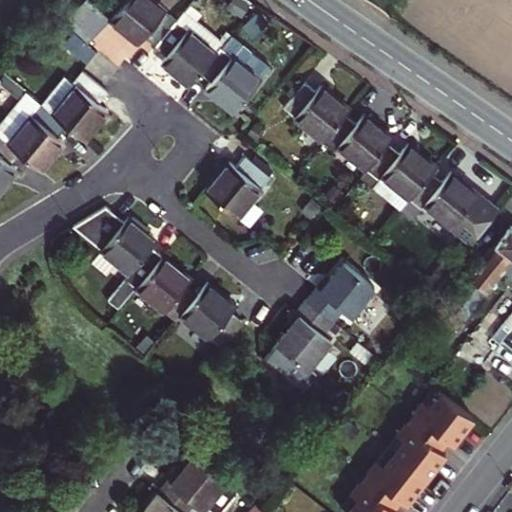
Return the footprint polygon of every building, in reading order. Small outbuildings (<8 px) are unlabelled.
[(150,40),(156,45),(176,20),(151,0),(126,0),(111,19),(85,0),(62,23),(90,46),(112,19),(139,42),(144,36),(150,40)] [(184,10),(176,20),(156,45),(161,50),(167,55),(162,60),(191,84),(201,72),(216,53),(214,51),(222,40),(184,10)] [(231,35),(216,53),(201,72),(206,77),(212,81),(205,90),(234,113),(271,68),(231,35)] [(41,104),(66,125),(84,139),(107,110),(97,103),(101,99),(107,91),(82,71),(73,83),(64,76),(41,104)] [(345,115),(349,109),(333,95),(320,85),(315,91),(304,82),(297,90),(291,98),(284,106),(325,139),(345,115)] [(285,93),(291,98),(297,90),(292,85),(285,93)] [(0,126),(0,137),(20,153),(40,169),(64,141),(58,135),(61,131),(66,125),(41,104),(27,93),(0,126)] [(363,114),(355,124),(345,115),(325,139),(336,148),(339,144),(368,168),(388,143),(392,137),(377,125),(363,114)] [(256,141),(264,131),(255,124),(248,134),(256,141)] [(0,189),(17,169),(11,164),(14,160),(20,153),(0,137),(0,189)] [(360,177),(402,209),(431,172),(436,167),(420,154),(407,143),(399,153),(388,143),(368,168),(360,177)] [(236,165),(230,161),(206,191),(238,216),(271,175),(244,154),(240,159),(236,165)] [(469,186),(450,171),(442,181),(431,172),(402,209),(412,217),(423,204),(472,241),(498,209),(469,186)] [(333,183),(324,195),(333,202),(343,190),(333,183)] [(119,309),(136,288),(158,261),(153,257),(147,252),(156,240),(127,216),(101,249),(130,273),(108,299),(119,309)] [(511,274),(511,225),(509,224),(446,303),(466,319),(505,269),(510,273),(511,274)] [(192,279),(163,255),(158,261),(136,288),(176,320),(181,314),(198,294),(192,289),(187,285),(192,279)] [(428,280),(436,287),(454,264),(446,258),(428,280)] [(318,284),(317,286),(307,299),(334,321),(343,308),(351,315),(376,285),(344,260),(332,275),(322,287),(318,284)] [(318,284),(322,287),(332,275),(328,273),(323,279),(318,284)] [(511,274),(510,273),(503,282),(511,288),(511,286),(511,274)] [(236,305),(207,282),(198,294),(181,314),(222,347),(243,321),(236,315),(232,312),(236,305)] [(307,299),(297,311),(295,313),(299,316),(289,328),(277,343),(308,368),(332,339),(324,332),(334,321),(307,299)] [(286,324),(289,328),(299,316),(295,313),(290,319),(286,324)] [(435,386),(415,412),(448,438),(452,442),(458,435),(466,425),(473,416),(435,386)] [(415,412),(407,422),(440,448),(444,443),(448,438),(415,412)] [(407,422),(368,471),(401,497),(406,501),(412,493),(438,460),(445,451),(440,448),(407,422)] [(169,479),(159,492),(182,511),(199,511),(203,508),(207,511),(220,511),(238,490),(196,455),(183,470),(173,482),(169,479)] [(169,479),(173,482),(183,470),(179,468),(174,473),(169,479)] [(368,471),(361,481),(394,507),(398,501),(401,497),(368,471)] [(394,507),(361,481),(341,507),(347,511),(397,511),(399,510),(394,507)] [(182,511),(159,492),(145,508),(141,511),(182,511)]
